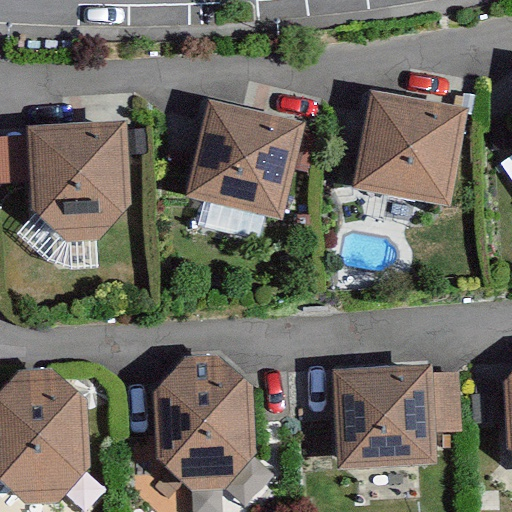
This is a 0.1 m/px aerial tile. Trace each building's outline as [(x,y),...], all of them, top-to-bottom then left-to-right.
[(358,205),(457,222),(474,130),(375,112),(358,205)] [(308,140),(213,120),(194,215),(288,235),(308,140)] [(137,227),(132,141),(33,146),(39,230),(71,255),(108,251),(137,227)] [(264,473),(259,405),(224,372),(193,374),(159,407),(161,470),(200,507),(239,507),(264,473)] [(465,447),(463,385),(343,388),(345,484),(444,482),(443,447),(465,447)] [(77,511),(97,489),(95,421),(62,386),(21,387),(0,419),(0,493),(18,511),(77,511)]
